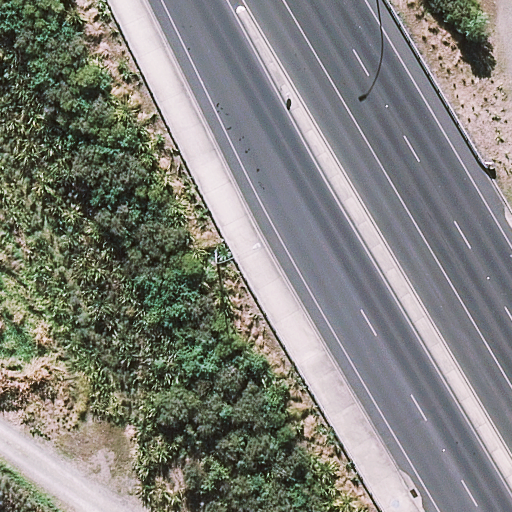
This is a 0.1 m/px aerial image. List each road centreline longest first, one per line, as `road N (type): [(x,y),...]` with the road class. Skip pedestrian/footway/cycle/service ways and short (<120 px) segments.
road 1 (secondary): [(481,511),(296,197),(198,0)]
road 2 (secondary): [(307,0),(511,348)]
road 3 (track): [(109,511),(0,432)]
